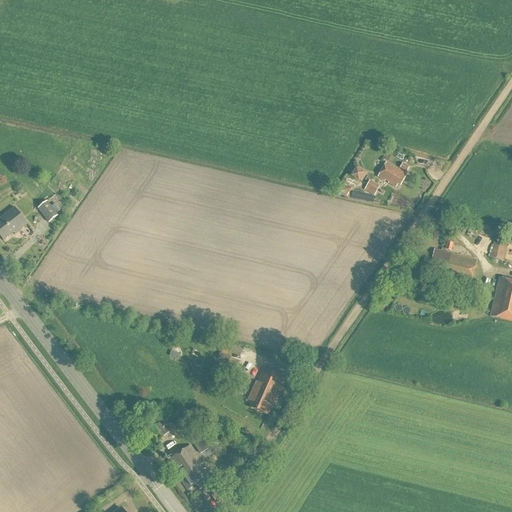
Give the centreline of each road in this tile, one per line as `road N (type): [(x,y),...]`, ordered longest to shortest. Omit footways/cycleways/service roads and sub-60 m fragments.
road 1 (track): [(511,86),(222,511)]
road 2 (primary): [(177,511),(0,280)]
